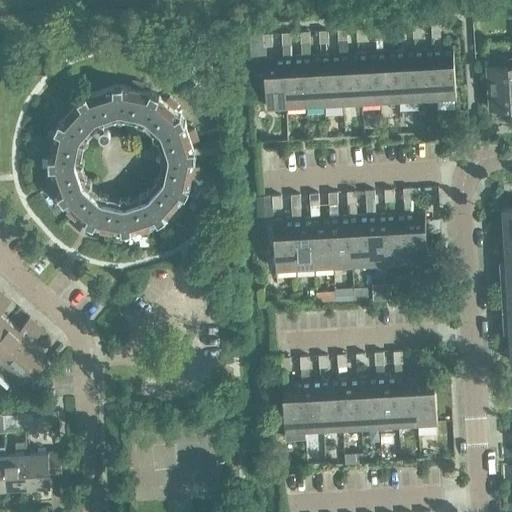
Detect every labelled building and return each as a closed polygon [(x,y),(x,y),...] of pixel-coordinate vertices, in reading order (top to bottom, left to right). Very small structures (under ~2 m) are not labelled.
[(434,35),(442,35),(441,24),(433,25),(434,35)] [(415,36),(422,36),(422,25),(414,26),(415,36)] [(384,26),(375,27),(376,37),(384,37),(384,26)] [(396,37),(403,37),(403,26),(395,27),(396,37)] [(359,39),(367,39),(366,28),(359,29),(359,39)] [(339,40),(347,40),(346,29),(338,30),(339,40)] [(320,41),(328,41),(327,30),(319,31),(320,41)] [(282,43),(291,42),(290,32),(282,32),(282,43)] [(302,43),(310,42),(309,32),(302,32),(302,43)] [(264,44),(272,44),(271,33),(264,34),(264,44)] [(384,37),(376,37),(377,51),(379,50),(385,50),(384,37)] [(291,42),(282,43),(283,56),(287,56),(292,56),(291,42)] [(435,47),(438,96),(457,95),(454,46),(435,47)] [(420,97),(438,96),(435,47),(417,48),(420,97)] [(401,99),(420,97),(417,48),(398,49),(401,99)] [(382,100),(401,99),(398,49),(379,50),(382,100)] [(365,101),(382,100),(379,50),(362,51),(365,101)] [(344,102),(365,101),(362,51),(341,53),(344,102)] [(325,103),(344,102),(341,53),(322,54),(325,103)] [(308,104),(325,103),(322,54),(305,55),(308,104)] [(290,105),(308,104),(305,55),(292,56),(287,56),(290,105)] [(267,106),(290,105),(287,56),(265,57),(267,106)] [(492,107),(511,105),(511,65),(488,68),(492,107)] [(180,114),(159,95),(150,90),(150,91),(122,85),(122,84),(113,85),(113,86),(86,95),(86,94),(78,99),(78,100),(59,121),(54,129),(55,130),(49,157),(49,167),(50,167),(59,194),(58,194),(63,202),(64,202),(85,220),(85,221),(93,225),(94,225),(121,230),(121,231),(131,231),(131,230),(158,221),(158,222),(166,216),(171,209),(184,195),(185,195),(189,186),(194,159),(195,158),(195,149),(194,149),(185,122),(186,122),(180,114)] [(404,199),(412,198),(412,188),(404,188),(404,199)] [(386,200),(393,199),(393,189),(385,189),(386,200)] [(387,212),(376,213),(374,190),(366,190),(368,214),(369,213),(372,263),(390,262),(387,212)] [(348,191),(348,202),(356,201),(356,191),(348,191)] [(311,204),(319,203),(318,192),(310,193),(311,204)] [(330,203),(337,202),(337,192),(329,192),(330,203)] [(313,217),(301,217),(300,193),(292,194),(293,218),(294,218),(297,267),(315,266),(313,217)] [(281,195),(272,195),(273,207),(282,207),(281,195)] [(337,202),(330,203),(330,216),(331,216),(338,215),(337,202)] [(504,234),(511,233),(511,206),(503,207),(504,234)] [(406,211),(409,261),(429,260),(426,210),(406,211)] [(390,262),(409,261),(406,211),(387,212),(390,262)] [(353,264),(372,263),(369,213),(368,214),(350,215),(353,264)] [(353,264),(350,215),(338,215),(331,216),(334,265),(353,264)] [(315,266),(334,265),(331,216),(330,216),(313,217),(315,266)] [(277,268),(297,267),(294,218),(293,218),(274,219),(277,268)] [(0,331),(10,320),(1,312),(11,300),(5,294),(0,299),(0,331)] [(0,364),(37,323),(30,317),(19,328),(10,320),(0,331),(0,364)] [(37,323),(0,364),(0,370),(23,390),(48,361),(39,353),(43,349),(33,340),(43,329),(37,323)] [(416,361),(424,361),(423,349),(415,349),(416,361)] [(394,362),(402,362),(401,350),(393,350),(394,362)] [(375,363),(383,363),(382,351),(375,351),(375,363)] [(357,364),(364,364),(364,352),(356,352),(357,364)] [(338,366),(345,365),(345,353),(337,354),(338,366)] [(319,367),(327,366),(326,354),(319,355),(319,367)] [(301,368),(309,367),(308,355),(301,356),(301,368)] [(282,369),(290,369),(289,357),(281,357),(282,369)] [(414,373),(417,423),(438,421),(435,372),(414,373)] [(399,424),(417,423),(414,373),(396,374),(399,424)] [(381,425),(399,424),(396,374),(378,375),(381,425)] [(363,426),(381,425),(378,375),(360,376),(363,426)] [(344,427),(363,426),(360,376),(341,377),(344,427)] [(326,428),(344,427),(341,377),(323,378),(326,428)] [(306,429),(326,428),(323,378),(303,379),(306,429)] [(286,430),(306,429),(303,379),(283,381),(286,430)] [(16,428),(25,427),(25,413),(15,414),(16,428)] [(25,413),(25,427),(34,426),(34,413),(25,413)] [(27,452),(29,486),(51,485),(50,476),(62,475),(61,450),(27,452)] [(7,487),(29,486),(27,452),(5,454),(7,487)] [(316,480),(316,490),(347,491),(347,465),(335,465),(335,456),(288,455),(287,480),(316,480)]
